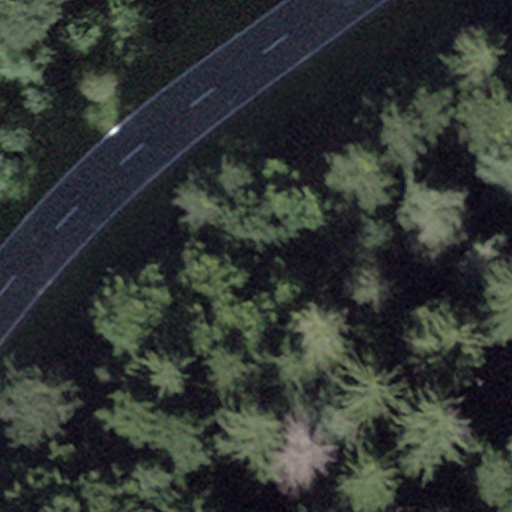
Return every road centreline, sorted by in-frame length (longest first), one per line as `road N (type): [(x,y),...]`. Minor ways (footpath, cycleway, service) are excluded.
road 1 (track): [(196,511),(341,293),(409,222),(511,152)]
road 2 (tertiary): [(336,0),(185,109),(65,220),(0,298)]
